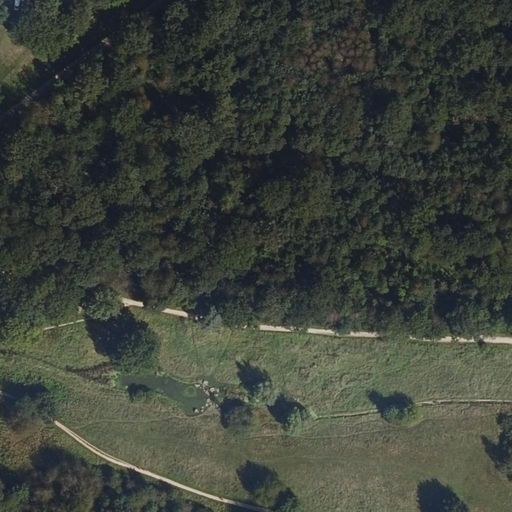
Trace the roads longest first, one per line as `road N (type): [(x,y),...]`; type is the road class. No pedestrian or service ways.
road 1 (track): [(0,336),(125,304),(283,329),(511,341)]
road 2 (track): [(511,176),(401,181),(331,157),(175,175),(0,156)]
road 3 (track): [(0,269),(125,304)]
